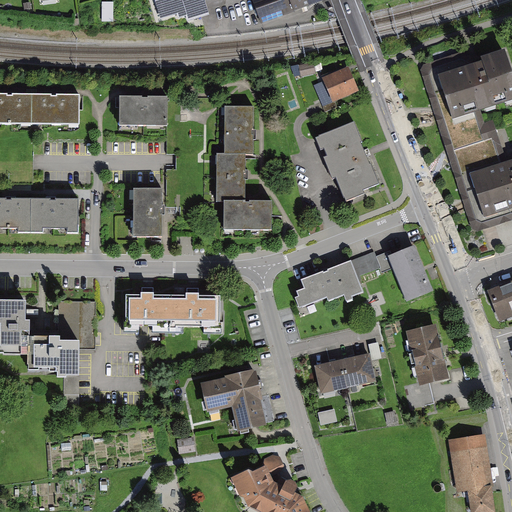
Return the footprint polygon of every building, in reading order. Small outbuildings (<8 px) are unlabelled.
[(208,13),(203,0),(157,0),(162,16),(178,11),(180,15),(186,13),(188,19),(208,13)] [(252,0),(261,26),(326,2),(325,0),(252,0)] [(114,24),(115,3),(103,3),(103,24),(114,24)] [(472,59),(438,70),(458,127),(484,118),(511,107),(511,76),(502,48),(472,59)] [(438,70),(472,59),(462,52),(424,64),(420,69),(471,230),(477,232),(511,220),(511,212),(487,220),(471,166),(505,156),(493,120),(486,122),(484,118),(458,127),(438,70)] [(314,66),(299,70),(302,80),(317,76),(314,66)] [(349,71),(325,80),(335,104),(358,94),(349,71)] [(79,98),(0,97),(0,127),(79,128),(79,98)] [(169,99),(120,99),(120,128),(169,129),(169,99)] [(255,110),(226,109),(225,159),(216,158),(215,201),(228,202),(227,235),(272,236),(273,205),(243,204),(244,157),(254,158),(255,110)] [(380,187),(353,126),(320,140),(346,201),(380,187)] [(511,154),(505,156),(471,166),(487,220),(511,212),(511,154)] [(163,192),(135,192),(134,239),(162,239),(163,192)] [(77,203),(0,201),(0,233),(77,234),(77,203)] [(420,247),(389,258),(405,305),(437,294),(420,247)] [(345,299),(346,304),(364,297),(351,263),(318,275),(327,300),(329,305),(345,299)] [(297,311),(327,300),(318,275),(301,282),(304,291),(297,293),(299,299),(294,301),(297,311)] [(511,283),(490,292),(501,322),(511,318),(511,283)] [(222,299),(131,298),(131,327),(221,328),(222,299)] [(27,304),(0,304),(0,334),(0,347),(0,346),(0,356),(3,357),(3,358),(28,358),(28,369),(29,369),(29,372),(50,372),(50,376),(58,376),(58,381),(68,381),(68,380),(81,380),(81,345),(61,345),(61,340),(31,340),(31,325),(27,325),(27,304)] [(440,325),(406,332),(418,388),(452,381),(440,325)] [(382,359),(378,344),(368,346),(372,362),(382,359)] [(370,357),(341,363),(347,391),(376,384),(370,357)] [(341,363),(314,369),(321,397),(347,391),(341,363)] [(206,415),(231,409),(236,434),(266,428),(260,403),(262,402),(255,373),(253,373),(253,372),(223,378),(224,380),(199,385),(206,415)] [(322,423),(338,420),(335,408),(320,411),(322,423)] [(458,492),(469,491),(471,511),(486,511),(496,511),(493,487),(495,487),(486,433),(449,439),(458,492)] [(197,453),(197,438),(179,439),(180,454),(197,453)] [(247,505),(257,511),(288,511),(302,497),(275,484),(265,464),(230,477),(247,505)] [(309,511),(302,497),(288,511),(309,511)]
